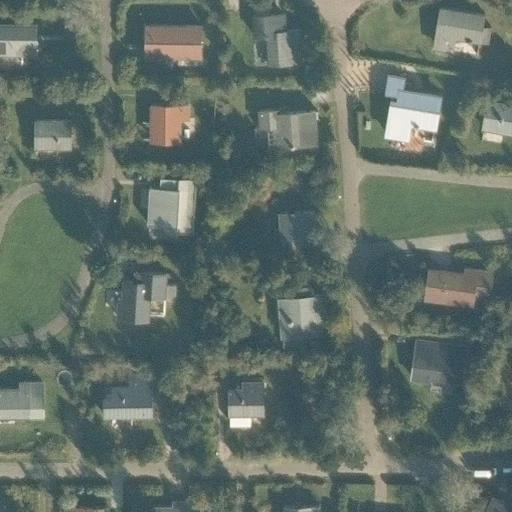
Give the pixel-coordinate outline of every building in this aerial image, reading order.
[(483,25),(485,13),(441,6),(439,20),(446,21),(444,32),(441,31),(438,48),(453,50),(455,36),(480,41),(483,25)] [(286,29),(285,12),(253,14),(254,36),(266,35),(269,64),(297,62),(296,41),(301,41),(300,28),(286,29)] [(37,48),(37,23),(0,22),(0,52),(22,53),(23,48),(37,48)] [(146,25),(146,40),(153,40),(153,55),(188,55),(188,45),(201,45),(201,25),(187,25),(146,25)] [(483,25),(480,41),(488,42),(491,26),(483,25)] [(387,75),(385,90),(397,93),(398,86),(402,87),(403,77),(387,75)] [(392,99),(387,134),(407,137),(410,121),(415,122),(415,124),(419,125),(419,123),(435,126),(440,95),(400,89),(398,100),(392,99)] [(58,153),(76,153),(76,148),(79,148),(79,138),(76,137),(76,101),(67,101),(67,97),(45,97),(45,100),(38,100),(37,126),(43,126),(43,152),(49,152),(49,156),(58,156),(58,153)] [(511,132),(511,103),(487,99),(483,127),(511,132)] [(188,118),(188,104),(152,103),(152,140),(180,140),(180,118),(188,118)] [(273,113),(273,109),(259,110),(260,127),(268,127),(270,146),(318,143),(315,109),(273,113)] [(147,221),(147,223),(150,223),(150,222),(155,222),(176,224),(176,230),(186,231),(188,231),(193,231),(195,190),(186,189),(186,178),(170,177),(170,188),(160,188),(152,187),(152,186),(149,186),(149,188),(151,188),(149,221),(147,221)] [(309,224),(314,223),(313,210),(279,212),(282,245),(311,243),(309,224)] [(427,284),(425,297),(473,303),(475,292),(475,290),(490,292),(493,271),(465,267),(464,273),(442,270),(440,286),(427,284)] [(117,317),(149,319),(150,295),(165,296),(165,295),(175,296),(176,284),(166,284),(167,273),(135,271),(134,281),(124,280),(123,300),(120,300),(120,301),(118,301),(117,317)] [(308,332),(323,331),(320,294),(312,295),(311,286),(293,287),(293,296),(279,297),(282,336),(308,334),(308,332)] [(409,337),(406,359),(413,360),(411,378),(431,381),(431,378),(462,382),(468,345),(409,337)] [(152,373),(129,373),(129,386),(112,387),(112,397),(104,397),(104,415),(112,415),(113,415),(113,413),(131,413),(131,415),(153,415),(152,373)] [(41,381),(28,381),(18,381),(18,388),(0,387),(0,416),(42,416),(41,381)] [(250,423),(250,414),(264,413),(263,381),(247,381),(247,388),(229,388),(230,423),(250,423)] [(494,496),(485,511),(511,511),(511,493),(507,503),(494,496)] [(153,511),(186,511),(186,500),(173,500),(173,506),(154,506),(153,511)]
